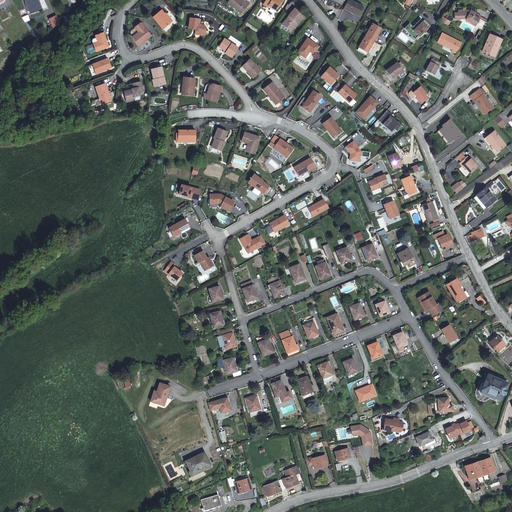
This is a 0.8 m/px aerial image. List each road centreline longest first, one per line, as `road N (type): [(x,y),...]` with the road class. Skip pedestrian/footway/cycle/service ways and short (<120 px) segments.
road 1 (residential): [(498,443),(269,511)]
road 2 (residential): [(218,242),(335,165),(312,134),(278,120)]
road 3 (residential): [(395,288),(370,272),(241,320)]
road 4 (residential): [(415,125),(305,0)]
road 5 (residential): [(410,315),(258,376)]
road 6 (residential): [(128,60),(186,46),(246,98),(252,115)]
road 7 (residential): [(498,443),(410,315)]
road 8 (residential): [(469,256),(415,125)]
